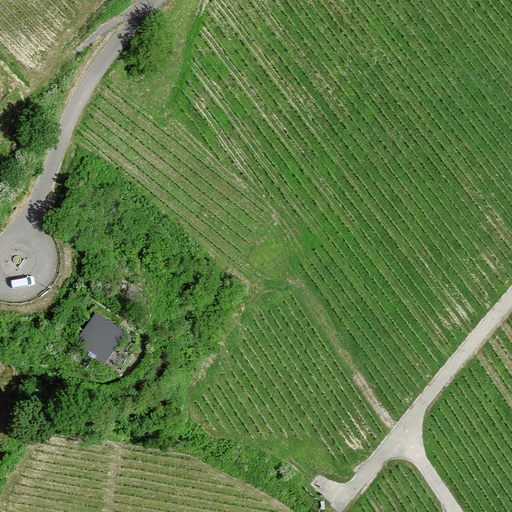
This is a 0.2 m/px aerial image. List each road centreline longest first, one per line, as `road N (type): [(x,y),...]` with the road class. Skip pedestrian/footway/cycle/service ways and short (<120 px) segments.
road 1 (residential): [(0,255),(27,222),(102,58),(154,0)]
road 2 (track): [(407,435),(511,298)]
